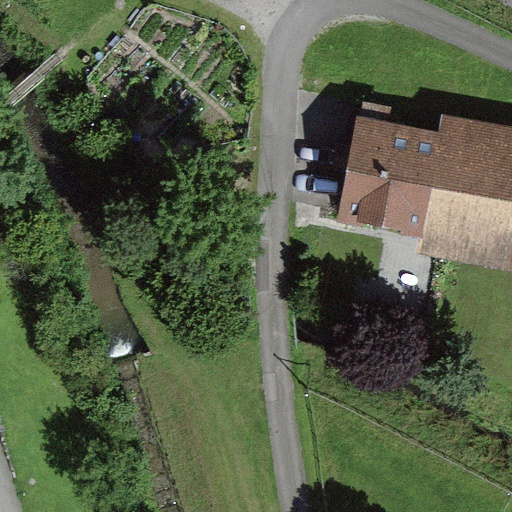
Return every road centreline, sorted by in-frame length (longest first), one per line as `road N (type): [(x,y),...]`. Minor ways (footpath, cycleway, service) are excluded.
road 1 (residential): [(299,511),(276,345),(282,77),(303,26),(346,0)]
road 2 (residential): [(352,0),(395,4),(511,54)]
